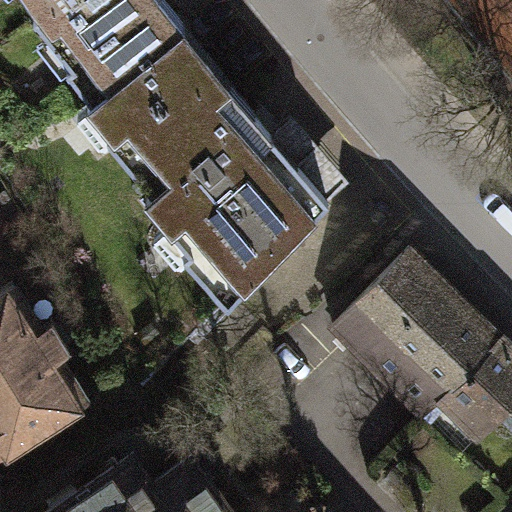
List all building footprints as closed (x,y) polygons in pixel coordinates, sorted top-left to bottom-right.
[(92,98),(184,24),(166,0),(31,0),(38,9),(30,15),(92,98)] [(310,211),(326,195),(184,24),(92,98),(78,109),(102,139),(110,132),(152,185),(145,191),(168,219),(154,229),(177,258),(187,250),(228,300),(310,211)] [(331,321),(423,410),(498,331),(408,243),(331,321)] [(12,280),(0,286),(0,439),(1,441),(83,391),(57,349),(68,342),(50,314),(38,321),(12,280)] [(511,344),(498,331),(423,410),(430,417),(448,397),(481,428),(509,398),(511,400),(511,344)] [(132,450),(39,511),(231,511),(192,454),(153,481),(132,450)]
